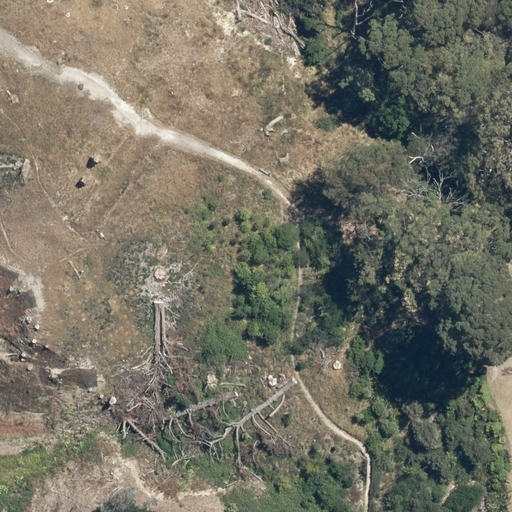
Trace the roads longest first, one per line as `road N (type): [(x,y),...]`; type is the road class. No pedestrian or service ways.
road 1 (track): [(511,270),(487,280),(439,270),(327,205),(247,197),(106,130),(0,52)]
road 2 (track): [(364,226),(324,251),(319,338),(370,450),(373,511)]
